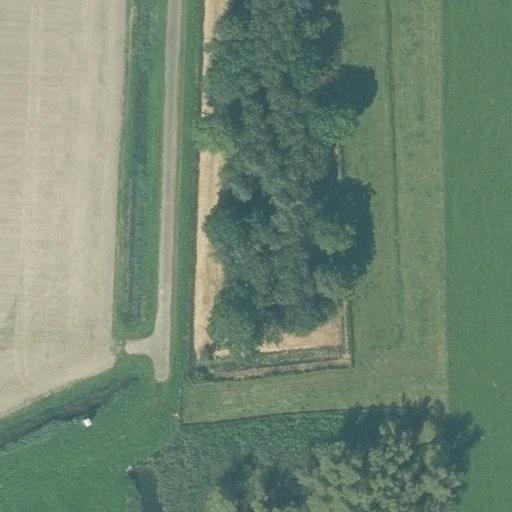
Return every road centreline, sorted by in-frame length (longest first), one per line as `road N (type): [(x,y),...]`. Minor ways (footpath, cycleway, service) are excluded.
road 1 (unclassified): [(160,378),(173,0)]
road 2 (track): [(0,505),(124,442),(155,406),(160,378)]
